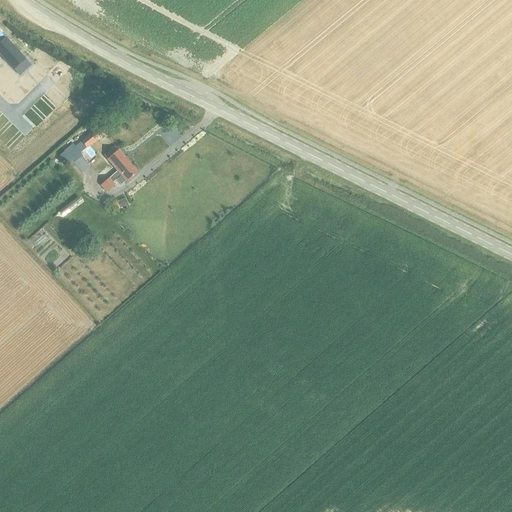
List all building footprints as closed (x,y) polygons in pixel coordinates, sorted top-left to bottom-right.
[(26,60),(5,38),(0,42),(0,55),(14,70),(26,60)] [(101,125),(81,142),(86,149),(106,132),(101,125)] [(118,171),(101,186),(106,192),(115,185),(113,183),(117,180),(121,184),(125,180),(127,182),(137,173),(115,147),(104,156),(118,171)] [(78,198),(59,212),(62,215),(81,201),(78,198)] [(125,199),(117,203),(120,209),(128,206),(125,199)]
